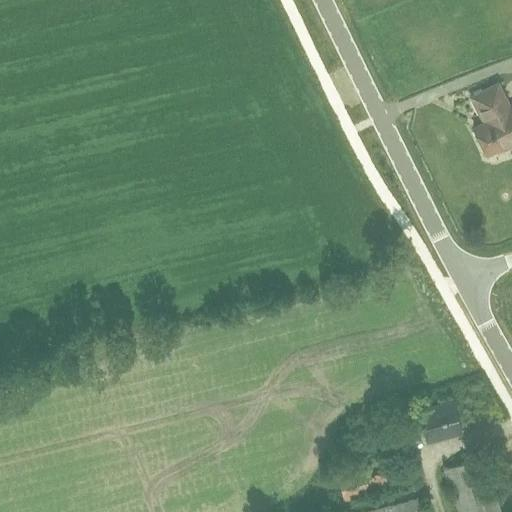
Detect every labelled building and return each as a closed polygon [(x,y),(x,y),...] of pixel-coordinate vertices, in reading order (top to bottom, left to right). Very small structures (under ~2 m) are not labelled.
[(511,109),(510,110),(497,84),(471,97),(484,123),(473,129),(486,154),(499,148),(500,151),(511,144),(511,109)] [(427,440),(461,431),(451,402),(419,411),(427,440)] [(349,429),(360,468),(337,475),(345,501),(413,481),(405,455),(389,460),(377,421),(349,429)] [(444,470),(447,481),(457,511),(499,511),(480,458),(444,470)] [(422,511),(418,496),(365,511),(422,511)]
